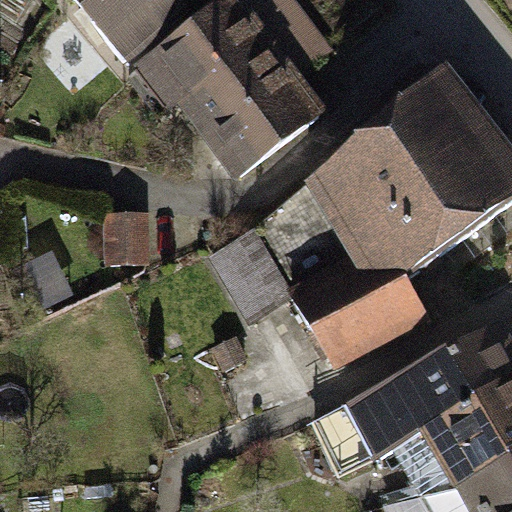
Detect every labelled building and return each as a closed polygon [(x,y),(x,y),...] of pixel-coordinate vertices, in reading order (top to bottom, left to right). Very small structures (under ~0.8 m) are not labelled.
[(166,0),(62,0),(126,74),(186,22),(166,0)] [(173,0),(182,9),(192,0),(173,0)] [(227,6),(137,76),(233,197),(322,127),(227,6)] [(511,204),(511,175),(442,79),(279,197),(335,274),(286,308),(344,388),(418,335),(388,294),(511,204)] [(152,269),(153,219),(113,218),(112,268),(152,269)] [(511,370),(490,332),(334,419),(362,469),(407,444),(440,503),(511,462),(511,370)] [(445,511),(511,511),(511,463),(440,503),(445,511)]
